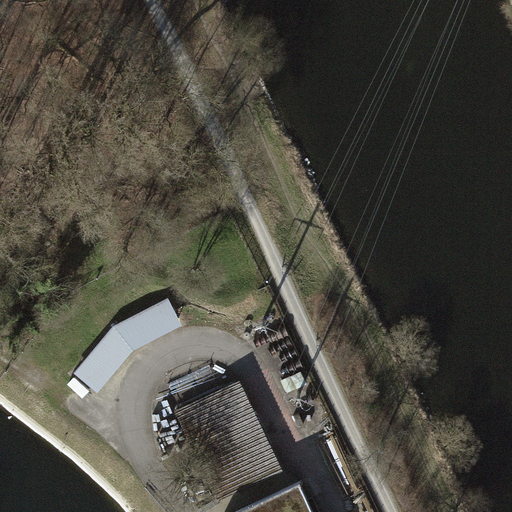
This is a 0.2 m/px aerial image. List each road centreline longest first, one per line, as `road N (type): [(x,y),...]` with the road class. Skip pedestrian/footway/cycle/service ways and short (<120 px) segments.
road 1 (track): [(150,0),(391,511)]
road 2 (track): [(0,353),(147,464)]
